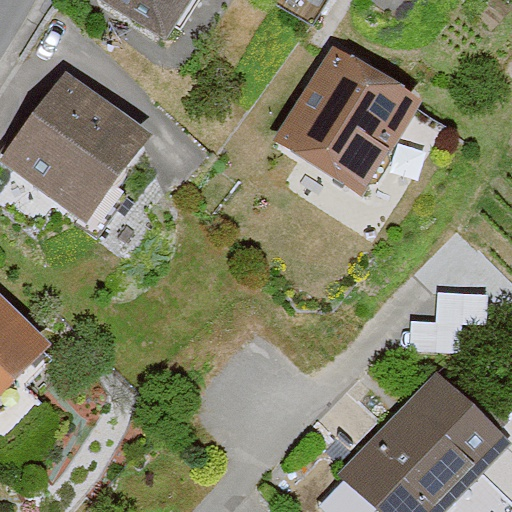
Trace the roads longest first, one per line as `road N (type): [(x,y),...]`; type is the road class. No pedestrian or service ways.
road 1 (motorway): [(0,488),(511,232)]
road 2 (motorway): [(244,0),(0,118)]
road 3 (residential): [(225,511),(350,374)]
